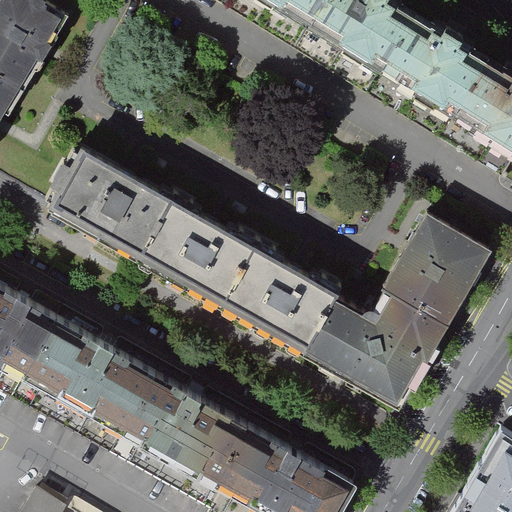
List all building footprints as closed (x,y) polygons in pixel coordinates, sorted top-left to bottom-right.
[(0,0),(0,112),(36,51),(42,55),(49,43),(44,40),(58,15),(44,7),(47,1),(44,0),(0,0)] [(279,0),(313,21),(326,0),(279,0)] [(408,0),(326,0),(313,21),(389,68),(425,11),(408,0)] [(425,11),(389,68),(465,115),(501,57),(425,11)] [(511,64),(501,57),(465,115),(511,143),(511,64)] [(190,208),(75,144),(44,199),(159,263),(190,208)] [(274,255),(190,208),(159,263),(243,310),(274,255)] [(437,218),(394,294),(448,325),(491,248),(437,218)] [(357,302),(274,255),(243,310),(326,357),(355,307),(357,302)] [(0,357),(42,381),(74,325),(0,283),(0,357)] [(394,294),(379,321),(355,307),(326,357),(400,399),(425,355),(430,357),(448,325),(394,294)] [(135,433),(167,377),(74,325),(42,381),(135,433)] [(228,486),(260,429),(167,377),(135,433),(228,486)] [(511,511),(511,433),(502,427),(451,511),(511,511)] [(275,511),(335,511),(353,482),(260,429),(228,486),(275,511)] [(70,501),(42,484),(25,511),(100,511),(73,496),(70,501)]
